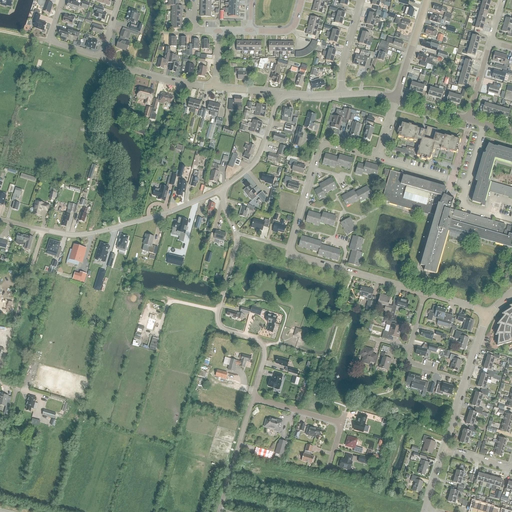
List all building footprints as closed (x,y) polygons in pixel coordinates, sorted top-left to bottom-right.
[(42,6),(43,7),(42,11),(49,13),(52,4),(47,2),(47,0),(38,0),(37,1),(37,3),(38,6),(40,7),(41,7),(42,6)] [(71,9),(77,11),(80,4),(73,2),(73,3),(68,1),(66,6),(71,8),(71,9)] [(480,8),(480,10),(488,12),(489,6),(482,4),(482,2),(479,1),(478,4),(481,5),(480,8)] [(326,8),(323,6),(323,8),(313,5),(312,11),(321,14),(323,9),(326,10),(326,8)] [(95,6),(93,11),(96,12),(95,17),(104,20),(106,13),(103,12),(104,9),(100,8),(95,6)] [(404,15),(411,17),(414,10),(406,7),(403,7),(402,12),(404,13),(404,15)] [(479,15),(478,16),(486,18),(488,12),(480,10),(480,8),(477,7),(476,10),(480,11),(479,15)] [(129,9),(125,20),(131,22),(130,25),(129,24),(128,29),(135,31),(140,33),(141,28),(142,25),(138,24),(137,27),(136,27),(134,26),(135,23),(134,22),(134,21),(137,13),(137,12),(129,9)] [(369,13),(368,18),(379,22),(380,19),(377,18),(377,19),(376,19),(375,19),(376,15),(377,15),(377,14),(376,14),(369,12),(369,13)] [(478,18),(477,21),(477,22),(484,24),(486,18),(478,16),(479,15),(473,13),(472,17),(478,18)] [(33,27),(44,31),(46,23),(38,21),(40,16),(34,14),(32,21),(35,22),(33,27)] [(62,21),(72,24),(74,18),(65,15),(62,21)] [(308,22),(318,25),(319,23),(320,20),(323,21),(323,19),(320,17),(320,19),(310,16),(311,17),(309,22),(308,22)] [(343,19),(332,16),(331,18),(333,19),(334,18),(336,19),(334,23),(342,25),(343,19)] [(431,16),(429,21),(436,23),(440,24),(440,23),(442,24),(443,21),(443,20),(441,20),(441,19),(438,18),(431,16)] [(400,29),(403,30),(404,30),(405,30),(406,26),(408,26),(410,21),(396,17),(394,23),(398,24),(397,26),(399,27),(399,28),(400,29)] [(366,24),(367,25),(373,26),(374,22),(376,23),(379,24),(379,22),(368,18),(366,24)] [(482,30),(484,24),(477,22),(477,21),(473,20),(473,22),(476,23),(475,28),(482,30)] [(307,28),(317,30),(317,29),(318,26),(321,27),(322,25),(319,23),(318,25),(308,22),(309,22),(307,28)] [(92,31),(101,34),(103,29),(100,28),(101,26),(92,24),(91,28),(93,29),(92,31)] [(511,27),(504,24),(502,31),(508,33),(507,36),(511,36),(511,31),(511,27)] [(80,32),(72,30),(67,28),(66,30),(60,28),(58,35),(61,36),(60,39),(66,41),(67,38),(68,35),(78,38),(80,32)] [(305,34),(308,34),(312,36),(311,38),(314,39),(315,36),(316,32),(320,33),(319,34),(321,34),(322,31),(320,30),(317,29),(317,30),(307,28),(306,34),(305,34)] [(432,36),(435,37),(437,31),(434,31),(434,30),(427,28),(425,34),(432,36)] [(362,32),(361,38),(372,41),(373,38),(370,38),(370,39),(368,38),(369,37),(369,34),(370,34),(362,32)] [(469,32),(468,35),(472,36),(471,40),(470,41),(478,43),(480,37),(472,35),(473,33),(469,32)] [(86,47),(94,50),(97,41),(92,39),(93,36),(85,34),(83,39),(88,40),(86,47)] [(338,38),(326,35),(326,37),(328,38),(328,37),(330,38),(329,42),(336,44),(338,38)] [(119,39),(116,47),(122,50),(123,49),(127,50),(129,43),(123,41),(124,38),(120,36),(119,39)] [(359,43),(359,44),(366,46),(366,45),(367,41),(369,42),(369,43),(372,43),(372,41),(361,38),(359,43)] [(392,45),(401,48),(403,43),(395,40),(387,38),(386,42),(381,40),(380,43),(388,46),(389,43),(390,44),(391,43),(393,44),(392,45)] [(467,38),(467,41),(470,42),(469,46),(469,47),(477,50),(478,44),(478,43),(470,41),(471,40),(467,38)] [(423,41),(421,46),(425,47),(425,48),(429,49),(436,51),(439,43),(431,41),(430,43),(427,42),(426,42),(423,41)] [(388,50),(387,50),(388,47),(380,44),(378,47),(381,48),(380,52),(379,52),(377,60),(383,62),(385,54),(387,55),(388,50)] [(464,51),(463,53),(467,55),(467,54),(475,56),(477,50),(469,47),(469,46),(465,45),(465,47),(468,48),(467,52),(464,51)] [(353,64),(359,66),(362,53),(363,50),(361,50),(361,49),(360,49),(359,54),(360,54),(359,56),(355,55),(353,64)] [(362,53),(359,66),(364,68),(367,58),(363,57),(364,53),(368,54),(368,51),(364,50),(363,53),(362,53)] [(495,52),(492,61),(496,62),(497,59),(501,60),(500,63),(504,65),(504,67),(502,66),(501,69),(506,70),(509,61),(506,60),(507,56),(495,52)] [(167,66),(168,62),(168,61),(169,54),(166,53),(165,60),(159,59),(157,67),(163,69),(164,66),(167,66)] [(168,61),(168,62),(171,63),(169,71),(176,72),(177,67),(178,67),(179,63),(174,62),(175,55),(169,54),(168,61)] [(334,57),(323,54),(322,56),(324,57),(325,56),(326,57),(325,61),(333,63),(334,57)] [(417,59),(421,61),(419,65),(426,67),(427,64),(430,65),(432,60),(433,60),(433,59),(437,61),(438,57),(430,55),(429,58),(426,57),(422,56),(419,55),(418,56),(417,58),(417,59)] [(471,69),(473,62),(465,60),(465,59),(462,58),(461,60),(465,61),(464,65),(463,66),(471,69)] [(184,74),(192,75),(193,65),(190,65),(191,60),(183,59),(182,65),(186,66),(184,74)] [(272,75),(271,79),(274,80),(274,83),(278,84),(280,77),(281,73),(280,73),(282,67),(286,69),(288,63),(278,60),(277,63),(279,64),(278,66),(276,66),(274,65),(272,71),(275,72),(274,75),(272,75)] [(469,75),(471,69),(463,66),(464,65),(460,64),(459,66),(463,67),(462,71),(461,73),(469,75)] [(198,76),(205,77),(206,68),(199,66),(198,76)] [(298,75),(295,86),(301,87),(304,76),(303,76),(304,73),(305,74),(306,70),(301,68),(300,68),(299,72),(300,72),(299,75),(298,75)] [(245,69),(243,69),(235,69),(235,74),(238,74),(238,80),(249,80),(249,72),(245,72),(245,69)] [(468,81),(469,75),(461,73),(462,71),(458,70),(458,72),(461,73),(460,77),(460,79),(468,81)] [(492,77),(504,81),(506,74),(494,70),(492,77)] [(466,88),(468,81),(460,79),(460,77),(457,76),(456,78),(460,79),(458,85),(466,88)] [(311,82),(311,83),(312,87),(312,89),(313,88),(316,88),(321,87),(321,86),(325,85),(323,80),(320,81),(319,79),(314,80),(315,81),(311,82)] [(411,85),(409,90),(415,92),(418,84),(419,85),(421,81),(418,80),(416,80),(415,83),(411,82),(411,85)] [(418,84),(415,92),(416,92),(422,94),(423,90),(424,86),(426,86),(427,83),(424,82),(424,84),(422,83),(421,85),(419,85),(418,84)] [(488,92),(498,95),(500,88),(501,88),(501,86),(496,84),(495,87),(490,85),(488,92)] [(430,88),(428,96),(434,97),(434,98),(437,89),(438,90),(439,86),(435,85),(434,89),(430,88)] [(449,93),(446,101),(447,101),(453,103),(455,95),(457,95),(458,92),(456,91),(457,87),(452,85),(451,90),(456,91),(455,95),(449,93)] [(437,89),(434,98),(434,97),(440,99),(441,99),(443,91),(444,92),(446,88),(443,87),(442,91),(438,90),(437,89)] [(151,101),(153,91),(147,89),(147,91),(139,89),(137,97),(146,99),(145,104),(149,105),(150,100),(151,101)] [(455,95),(453,103),(459,105),(462,97),(463,97),(464,93),(465,90),(463,89),(462,93),(461,96),(457,95),(455,95)] [(166,103),(166,106),(166,107),(169,108),(170,107),(171,104),(173,97),(166,95),(166,94),(162,93),(159,103),(163,104),(164,103),(166,103)] [(228,110),(242,111),(242,106),(241,106),(241,103),(242,97),(238,97),(234,96),(234,97),(233,97),(233,100),(229,100),(228,110)] [(195,100),(192,113),(194,113),(195,110),(198,110),(201,102),(195,100)] [(493,106),(494,102),(491,101),(490,105),(485,103),(482,111),(489,113),(491,105),(493,106)] [(215,103),(211,116),(214,117),(215,113),(218,113),(220,105),(215,103)] [(489,113),(495,115),(497,107),(499,107),(500,104),(497,103),(496,107),(493,106),(491,105),(489,113)] [(495,115),(501,117),(504,109),(505,109),(506,106),(504,105),(503,108),(499,107),(497,107),(495,115)] [(290,118),(292,109),(292,108),(291,108),(290,107),(289,108),(288,108),(288,109),(283,108),(282,116),(281,121),(287,122),(288,117),(290,118)] [(509,110),(505,109),(504,109),(501,117),(508,118),(510,111),(511,111),(511,108),(511,107),(510,107),(509,110)] [(332,123),(330,127),(339,129),(341,122),(343,123),(344,119),(348,120),(351,110),(347,109),(344,108),(343,111),(337,109),(335,116),(334,116),(332,123)] [(266,112),(252,109),(252,111),(255,112),(255,116),(264,118),(266,112)] [(314,126),(315,122),(313,122),(315,115),(309,113),(304,127),(311,129),(312,126),(314,126)] [(249,122),(248,124),(261,129),(263,123),(253,120),(252,123),(249,122)] [(358,133),(360,124),(353,122),(351,128),(352,128),(350,135),(356,136),(357,132),(358,133)] [(426,131),(421,130),(417,129),(417,128),(402,123),(400,128),(399,127),(400,127),(399,127),(397,133),(398,133),(399,133),(398,136),(413,141),(417,143),(418,141),(421,141),(417,156),(421,157),(421,158),(420,158),(427,160),(426,159),(426,158),(430,159),(433,149),(436,150),(436,148),(440,149),(441,149),(456,153),(457,150),(458,150),(458,151),(460,144),(459,145),(458,145),(460,140),(444,135),(444,136),(435,134),(436,130),(438,130),(425,126),(427,127),(426,131)] [(206,137),(211,139),(215,125),(210,124),(206,137)] [(261,129),(248,124),(247,126),(251,127),(249,131),(259,134),(261,129)] [(303,134),(301,133),(303,128),(298,126),(292,144),(298,146),(300,138),(302,138),(303,134)] [(363,139),(369,140),(371,134),(372,134),(374,128),(366,126),(364,134),(364,135),(363,139)] [(223,132),(232,135),(234,130),(224,127),(223,132)] [(286,142),(287,138),(285,137),(285,135),(279,134),(280,134),(279,135),(275,134),(273,140),(274,140),(274,141),(277,141),(283,143),(284,141),(286,142)] [(247,150),(246,153),(245,152),(243,157),(248,159),(250,155),(252,155),(253,151),(252,151),(254,146),(249,144),(249,146),(245,144),(244,148),(247,150)] [(405,176),(403,176),(403,174),(390,171),(382,200),(389,202),(389,203),(428,215),(428,213),(434,215),(420,265),(425,267),(424,271),(436,274),(447,236),(448,231),(471,238),(472,237),(493,242),(511,247),(511,150),(497,147),(494,146),(494,147),(488,144),(484,154),(483,154),(477,174),(475,181),(478,181),(472,202),(482,204),(481,206),(484,207),(486,202),(485,202),(488,191),(511,197),(511,233),(511,234),(509,233),(508,237),(502,235),(505,224),(493,221),(464,213),(450,209),(451,207),(452,203),(454,199),(454,198),(453,200),(444,195),(444,193),(446,187),(405,176)] [(228,166),(232,168),(238,155),(233,153),(228,166)] [(277,161),(280,162),(282,157),(278,156),(269,153),(267,159),(271,160),(271,161),(275,162),(275,160),(277,161)] [(322,164),(329,166),(332,156),(325,154),(322,164)] [(202,175),(205,176),(211,156),(207,155),(203,168),(204,169),(202,175)] [(338,158),(337,162),(337,165),(343,167),(346,157),(339,155),(338,158)] [(336,168),(337,165),(337,162),(338,158),(332,156),(329,166),(336,168)] [(346,157),(343,167),(350,169),(353,159),(346,157)] [(292,170),(303,173),(305,166),(296,163),(297,161),(290,159),(289,163),(293,165),(292,170)] [(364,165),(363,169),(364,169),(363,172),(369,174),(372,164),(365,162),(364,165)] [(211,163),(210,169),(212,170),(209,181),(216,182),(219,172),(217,171),(218,168),(216,167),(217,164),(211,163)] [(362,175),(363,172),(364,169),(363,169),(364,165),(358,163),(355,173),(362,175)] [(372,164),(369,174),(376,176),(379,166),(372,164)] [(185,166),(180,165),(177,177),(182,179),(183,177),(182,177),(185,168),(185,166)] [(197,184),(198,178),(197,178),(198,173),(194,172),(193,177),(192,177),(190,186),(195,187),(196,183),(197,184)] [(20,177),(35,182),(36,178),(21,173),(20,177)] [(177,175),(172,173),(169,185),(174,186),(177,175)] [(261,180),(265,182),(265,183),(272,185),(274,177),(266,175),(266,176),(263,175),(261,180)] [(287,188),(297,191),(299,184),(291,182),(292,178),(285,176),(283,183),(288,185),(287,188)] [(331,178),(325,182),(330,191),(336,187),(331,178)] [(186,182),(179,181),(177,196),(182,197),(183,193),(185,194),(186,182)] [(246,187),(243,190),(249,197),(251,196),(254,193),(256,192),(253,189),(250,185),(247,182),(244,185),(246,187)] [(319,185),(320,188),(324,194),(330,191),(325,182),(319,185)] [(153,196),(155,196),(158,197),(157,199),(165,201),(166,198),(167,195),(166,195),(168,188),(161,186),(160,190),(155,189),(153,196)] [(367,186),(361,190),(366,198),(372,195),(367,186)] [(324,194),(320,188),(314,191),(319,200),(325,196),(324,194)] [(277,190),(271,189),(269,198),(268,202),(274,204),(277,190)] [(354,190),(347,194),(352,203),(358,199),(355,193),(354,190)] [(361,190),(355,193),(358,199),(360,202),(366,198),(361,190)] [(352,203),(347,194),(341,197),(346,206),(352,203)] [(33,213),(32,214),(40,216),(42,210),(47,211),(49,205),(43,204),(43,203),(36,201),(34,209),(31,208),(30,209),(30,210),(30,211),(30,212),(33,213)] [(213,212),(215,204),(209,203),(208,207),(207,207),(207,210),(208,211),(208,213),(207,217),(212,218),(213,214),(212,214),(212,212),(213,212)] [(77,205),(75,205),(72,204),(70,209),(67,209),(66,213),(64,213),(63,217),(62,216),(60,225),(66,227),(67,221),(68,221),(70,214),(70,212),(75,213),(77,205)] [(253,211),(254,208),(249,205),(247,204),(246,208),(241,206),(239,216),(246,218),(248,210),(253,211)] [(86,214),(87,209),(83,208),(82,213),(81,212),(79,217),(80,217),(79,221),(83,222),(85,218),(85,219),(86,214)] [(305,221),(312,223),(315,213),(308,211),(305,221)] [(320,222),(326,224),(329,214),(322,212),(322,215),(320,219),(321,219),(320,222)] [(320,222),(321,219),(320,219),(322,215),(315,213),(312,223),(319,225),(320,222)] [(329,214),(326,224),(333,226),(336,216),(329,214)] [(195,228),(199,229),(202,218),(198,217),(196,223),(195,223),(193,227),(195,227),(195,228)] [(175,221),(172,234),(173,231),(181,233),(180,236),(179,241),(182,242),(183,242),(185,230),(187,231),(187,230),(186,230),(188,221),(184,220),(184,219),(180,218),(180,219),(179,219),(178,222),(173,220),(173,221),(175,221)] [(341,223),(344,229),(353,224),(349,218),(341,223)] [(267,228),(269,221),(265,219),(264,222),(254,219),(251,227),(262,230),(263,227),(267,228)] [(273,230),(283,233),(285,226),(283,225),(284,222),(281,221),(280,224),(275,223),(273,230)] [(353,224),(344,229),(347,235),(356,230),(353,224)] [(223,241),(226,233),(216,231),(215,234),(211,233),(209,240),(214,241),(215,239),(223,241)] [(22,245),(23,245),(24,243),(26,243),(24,249),(30,250),(33,238),(28,236),(18,234),(16,239),(16,243),(17,244),(18,244),(19,245),(20,245),(21,245),(22,245)] [(144,244),(142,250),(147,252),(153,253),(155,246),(151,245),(154,237),(145,234),(144,239),(145,240),(144,244)] [(119,242),(117,249),(125,252),(128,242),(126,241),(128,237),(121,235),(119,240),(119,242)] [(298,246),(305,248),(308,238),(301,236),(298,246)] [(353,236),(351,243),(361,245),(363,239),(353,236)] [(305,248),(311,250),(314,240),(308,238),(305,248)] [(0,247),(6,249),(8,241),(0,239),(0,247)] [(59,243),(50,240),(47,250),(56,253),(55,256),(59,258),(61,250),(58,249),(59,243)] [(311,250),(318,252),(321,245),(321,242),(314,240),(311,250)] [(349,249),(352,250),(356,251),(359,252),(361,245),(351,243),(349,249)] [(97,254),(95,259),(97,260),(104,262),(107,252),(106,252),(108,246),(101,244),(100,248),(99,247),(97,254)] [(71,249),(68,259),(72,260),(71,263),(78,265),(80,259),(82,259),(85,252),(80,251),(81,247),(74,245),(73,250),(71,249)] [(317,255),(325,257),(328,247),(321,245),(318,252),(317,255)] [(325,257),(332,259),(334,249),(328,247),(325,257)] [(334,249),(332,259),(338,260),(341,251),(334,249)] [(359,252),(356,251),(352,250),(350,257),(360,260),(362,253),(359,252)] [(169,256),(167,263),(181,266),(183,259),(169,256)] [(358,266),(360,260),(350,257),(348,264),(358,266)] [(75,272),(72,279),(84,283),(87,274),(80,272),(79,274),(75,272)] [(98,276),(95,286),(100,288),(99,290),(99,291),(103,277),(98,276)] [(368,310),(371,311),(372,308),(373,308),(374,302),(370,301),(373,290),(366,288),(361,287),(359,292),(361,292),(359,299),(363,300),(364,297),(368,298),(366,307),(368,307),(368,310)] [(384,311),(390,313),(392,307),(388,305),(390,298),(386,297),(386,296),(380,294),(377,303),(385,306),(384,311)] [(406,308),(408,301),(402,299),(402,298),(398,297),(397,302),(394,301),(391,310),(395,311),(396,306),(406,308)] [(437,324),(449,328),(453,315),(444,313),(446,309),(437,307),(435,315),(433,314),(430,313),(428,320),(431,321),(433,317),(434,317),(434,318),(438,319),(437,324)] [(511,338),(511,307),(505,312),(506,313),(499,321),(500,321),(501,322),(497,332),(498,332),(497,342),(498,342),(499,342),(499,345),(511,342),(511,338)] [(238,318),(242,319),(243,314),(239,313),(239,314),(237,313),(228,311),(226,315),(232,317),(232,318),(235,319),(236,317),(238,318)] [(154,320),(155,316),(150,314),(146,327),(150,329),(151,326),(153,326),(155,320),(154,320)] [(267,331),(272,332),(277,317),(267,314),(265,320),(269,321),(267,327),(268,327),(267,331)] [(390,326),(389,329),(399,332),(400,326),(391,324),(391,323),(390,323),(391,320),(385,318),(384,321),(386,322),(385,325),(390,326)] [(462,329),(470,332),(474,321),(466,318),(462,329)] [(399,332),(389,329),(388,332),(383,331),(381,338),(387,340),(388,337),(391,338),(392,337),(398,338),(400,332),(399,332)] [(456,347),(465,350),(468,338),(465,337),(466,334),(456,330),(454,338),(459,340),(456,347)] [(425,338),(432,340),(433,333),(426,332),(422,331),(420,336),(425,337),(425,338)] [(415,354),(425,357),(427,350),(417,347),(415,354)] [(374,363),(377,355),(372,354),(373,350),(366,348),(365,350),(361,348),(360,354),(364,355),(362,362),(369,364),(370,361),(374,363)] [(390,362),(391,359),(386,358),(387,354),(381,353),(380,357),(382,357),(379,368),(382,369),(382,368),(387,369),(389,362),(390,362)] [(450,369),(458,371),(461,361),(457,360),(458,357),(451,354),(449,358),(453,359),(450,369)] [(487,355),(485,361),(492,364),(494,357),(499,359),(500,356),(492,354),(492,356),(487,355)] [(249,362),(251,357),(242,355),(240,362),(230,359),(228,370),(234,371),(236,364),(239,365),(239,366),(244,367),(246,361),(249,362)] [(275,363),(279,365),(287,367),(289,360),(281,358),(281,359),(277,358),(275,363)] [(487,369),(486,372),(494,374),(495,372),(490,370),(492,364),(485,361),(483,368),(487,369)] [(217,370),(216,376),(225,379),(227,373),(217,370)] [(481,373),(479,380),(486,382),(489,383),(491,377),(493,377),(494,374),(486,372),(486,375),(481,373)] [(268,386),(275,388),(275,389),(278,389),(279,389),(281,382),(280,381),(282,375),(275,373),(273,379),(270,378),(269,382),(268,383),(268,384),(268,385),(268,386)] [(424,395),(428,383),(419,380),(420,376),(409,373),(406,383),(412,384),(411,388),(417,389),(423,390),(421,395),(424,395)] [(481,388),(481,391),(488,393),(489,390),(484,389),(486,382),(479,380),(477,387),(481,388)] [(438,385),(435,393),(436,393),(442,395),(443,392),(451,394),(453,386),(443,382),(443,384),(438,383),(438,385)] [(475,392),(473,398),(480,401),(483,394),(487,396),(488,393),(481,391),(480,393),(475,392)] [(1,394),(1,393),(0,392),(0,404),(6,406),(8,396),(1,394)] [(26,410),(30,412),(31,408),(33,409),(36,398),(29,396),(26,407),(27,407),(26,410)] [(475,406),(475,409),(482,411),(483,409),(478,407),(480,401),(473,398),(471,405),(475,406)] [(42,415),(54,419),(56,413),(44,409),(42,415)] [(470,410),(467,417),(475,419),(477,413),(481,414),(482,411),(475,409),(474,412),(470,410)] [(355,422),(353,429),(355,429),(355,430),(358,431),(358,430),(363,432),(363,431),(365,426),(365,425),(364,425),(366,416),(359,414),(357,423),(355,422)] [(470,425),(469,428),(476,430),(477,427),(472,426),(475,419),(467,417),(465,424),(470,425)] [(266,420),(264,427),(275,430),(275,431),(279,432),(282,421),(270,418),(269,421),(266,420)] [(511,420),(503,418),(503,419),(502,424),(510,427),(511,420)] [(510,427),(502,424),(500,431),(509,433),(510,427)] [(308,426),(306,434),(315,437),(316,434),(320,435),(321,430),(314,428),(312,428),(312,427),(308,426)] [(464,429),(462,436),(469,438),(471,431),(475,433),(476,430),(469,428),(468,430),(464,429)] [(434,447),(435,442),(431,441),(432,438),(424,436),(422,441),(425,442),(422,451),(426,452),(427,453),(427,452),(431,454),(431,453),(433,446),(434,447)] [(469,438),(462,436),(459,442),(466,444),(469,438)] [(348,437),(346,446),(354,448),(353,451),(361,454),(363,449),(355,447),(357,439),(348,437)] [(498,437),(496,443),(505,445),(507,439),(498,437)] [(280,440),(279,444),(278,444),(275,453),(283,456),(286,446),(285,446),(286,442),(280,440)] [(496,443),(495,449),(503,451),(505,445),(496,443)] [(303,453),(301,461),(312,464),(314,457),(310,455),(311,452),(311,453),(313,446),(307,445),(305,451),(304,454),(303,453)] [(484,446),(481,445),(479,453),(486,455),(487,451),(483,450),(484,446)] [(503,451),(495,449),(493,454),(502,457),(503,451)] [(346,469),(348,470),(349,469),(350,469),(352,462),(351,462),(352,456),(346,455),(344,460),(341,459),(339,467),(339,466),(345,468),(346,469)] [(358,461),(367,464),(368,458),(359,455),(358,461)] [(427,469),(429,463),(421,460),(419,469),(418,473),(424,475),(426,469),(427,469)] [(456,470),(454,476),(462,478),(464,472),(456,470)] [(477,481),(480,482),(482,482),(484,474),(478,473),(476,480),(475,480),(473,484),(476,484),(477,481)] [(490,476),(484,474),(482,482),(480,482),(479,485),(482,486),(483,482),(486,483),(488,484),(490,476)] [(412,490),(419,493),(423,482),(419,481),(420,478),(412,475),(410,481),(415,482),(412,490)] [(458,484),(457,487),(463,489),(464,486),(460,484),(462,481),(464,481),(465,479),(462,478),(454,476),(453,482),(458,484)] [(496,478),(490,476),(488,484),(486,483),(485,487),(488,488),(489,484),(492,485),(494,486),(496,478)] [(502,480),(496,478),(494,486),(492,485),(491,489),(492,489),(491,491),(494,492),(495,490),(496,486),(500,487),(502,480)] [(507,489),(510,490),(511,491),(511,489),(511,482),(508,481),(506,489),(504,488),(503,492),(506,493),(507,489)] [(449,495),(461,499),(461,496),(457,495),(458,491),(462,493),(463,489),(457,487),(456,491),(451,489),(449,495)] [(461,499),(449,495),(447,501),(455,504),(456,500),(458,501),(458,503),(462,504),(462,505),(465,506),(467,500),(464,499),(461,499)] [(469,511),(476,511),(479,505),(478,504),(474,503),(476,498),(473,497),(472,503),(473,503),(469,511)] [(476,511),(483,511),(485,506),(484,506),(480,505),(482,500),(479,499),(479,500),(478,504),(479,505),(476,511)] [(491,503),(490,508),(491,508),(489,511),(496,511),(497,510),(492,509),(494,504),(491,503)]
